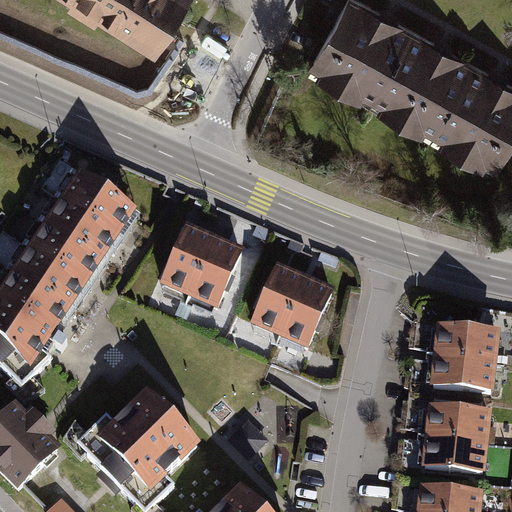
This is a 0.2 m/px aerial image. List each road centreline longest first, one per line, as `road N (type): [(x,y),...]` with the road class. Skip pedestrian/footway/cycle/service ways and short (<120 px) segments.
road 1 (residential): [(340,511),(395,247)]
road 2 (secondary): [(395,247),(192,165)]
road 3 (secondary): [(192,165),(0,80)]
road 4 (residential): [(277,0),(192,165)]
road 5 (secondary): [(511,280),(395,247)]
